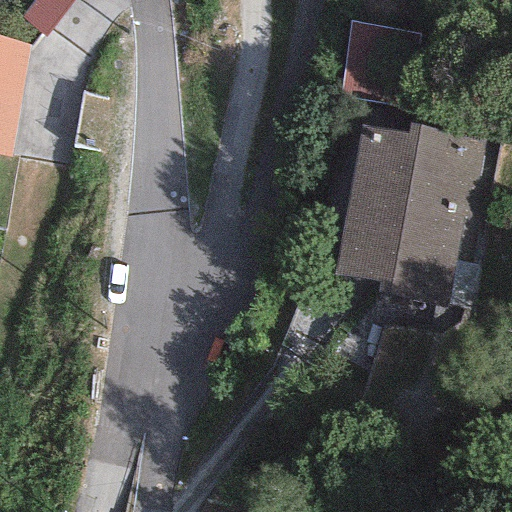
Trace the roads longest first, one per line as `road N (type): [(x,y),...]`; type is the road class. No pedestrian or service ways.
road 1 (residential): [(209,286),(245,248),(310,0)]
road 2 (unclassified): [(251,0),(253,42),(209,286)]
road 3 (residential): [(153,0),(170,277)]
road 4 (unclassified): [(155,389),(152,511)]
